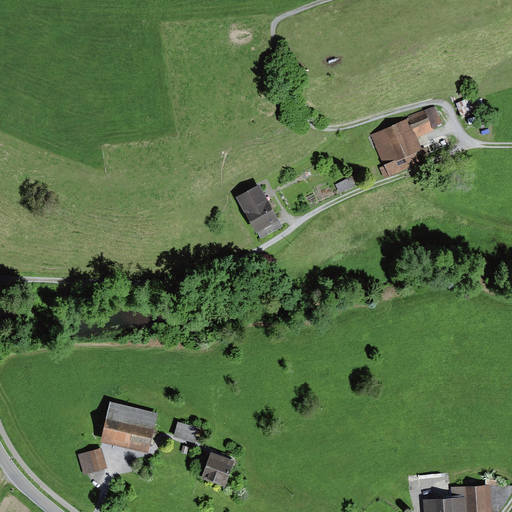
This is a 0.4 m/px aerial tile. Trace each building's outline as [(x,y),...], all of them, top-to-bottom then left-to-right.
[(471,91),(452,97),(459,118),(478,112),(471,91)] [(430,106),(407,116),(416,136),(439,125),(430,106)] [(406,118),(368,136),(383,167),(379,169),(383,178),(425,158),(406,118)] [(349,177),(334,184),(338,194),(353,187),(349,177)] [(258,184),(234,196),(254,234),(278,222),(258,184)] [(158,412),(110,401),(100,440),(149,452),(158,412)] [(178,421),(173,436),(200,444),(204,429),(178,421)] [(79,454),(85,474),(108,467),(102,447),(79,454)] [(234,459),(210,450),(201,476),(225,484),(234,459)] [(494,511),(494,486),(452,488),(453,499),(426,500),(426,511),(494,511)]
